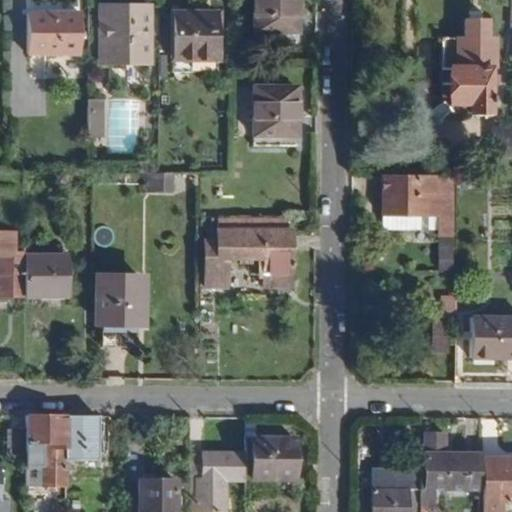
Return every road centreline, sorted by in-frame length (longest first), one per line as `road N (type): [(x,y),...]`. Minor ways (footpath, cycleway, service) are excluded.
road 1 (residential): [(332,399),(332,0)]
road 2 (residential): [(332,399),(0,400)]
road 3 (residential): [(511,401),(332,399)]
